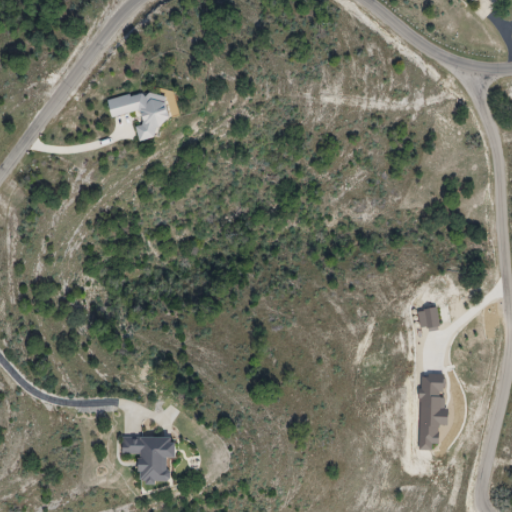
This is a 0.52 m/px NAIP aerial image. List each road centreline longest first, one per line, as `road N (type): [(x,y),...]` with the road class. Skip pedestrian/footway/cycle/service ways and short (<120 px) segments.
road 1 (residential): [(0,176),(140,0),(368,1),(447,63),(511,66)]
road 2 (residential): [(464,67),(482,89),(505,337),(471,511)]
